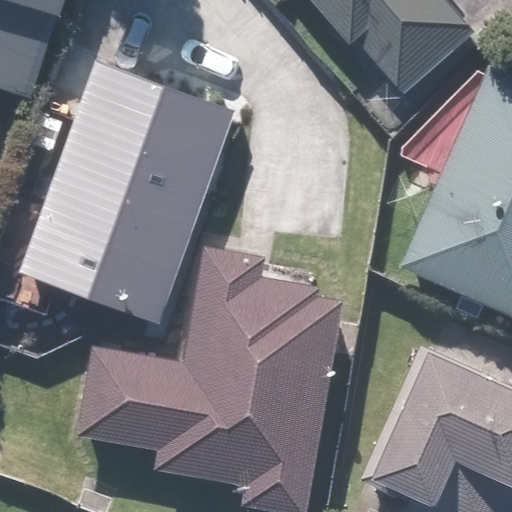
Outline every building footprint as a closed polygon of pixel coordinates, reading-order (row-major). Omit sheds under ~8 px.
[(0,0),(0,79),(30,92),(65,8),(75,13),(80,0),(0,0)] [(322,0),(359,38),(362,35),(413,88),(481,23),(458,0),(322,0)] [(248,102),(79,38),(55,102),(87,114),(31,262),(168,314),(248,102)] [(511,66),(498,60),(407,258),(511,305),(511,66)] [(101,339),(85,428),(166,436),(164,462),(253,471),(250,504),(325,511),(349,276),(266,267),(268,244),(211,238),(193,354),(101,339)] [(511,511),(511,367),(432,333),(367,479),(415,500),(409,511),(511,511)]
